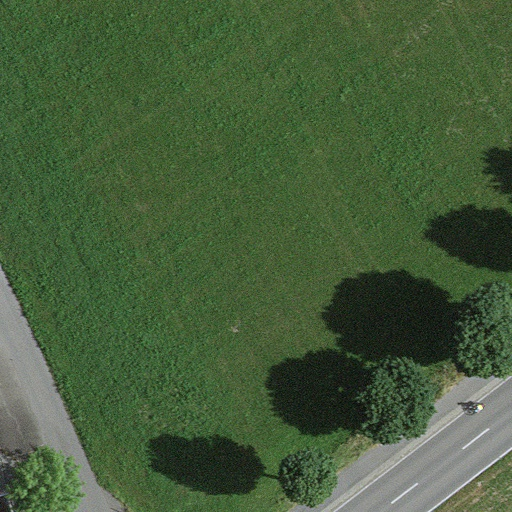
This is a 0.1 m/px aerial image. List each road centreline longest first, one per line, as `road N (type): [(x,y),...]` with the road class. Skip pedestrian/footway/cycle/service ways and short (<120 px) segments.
road 1 (unclassified): [(89,511),(0,308)]
road 2 (tertiary): [(511,410),(381,511)]
